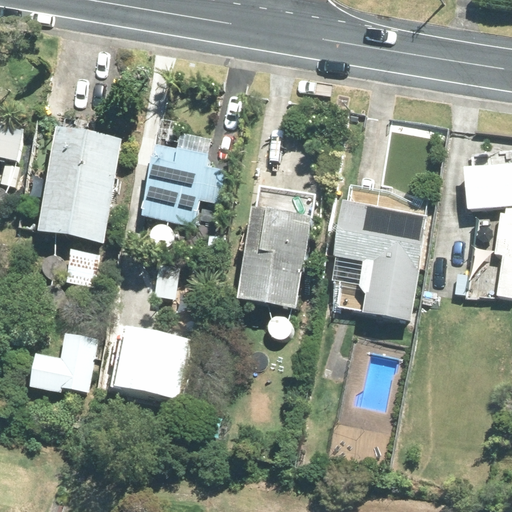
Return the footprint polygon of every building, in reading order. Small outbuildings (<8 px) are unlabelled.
[(0,163),(25,168),(31,136),(0,130),(0,128),(1,123),(0,123),(0,163)] [(67,136),(49,241),(112,251),(129,146),(67,136)] [(217,174),(219,164),(164,153),(151,222),(202,232),(207,206),(227,210),(233,177),(217,174)] [(511,170),(473,175),(478,217),(511,212),(511,170)] [(377,301),(374,323),(421,330),(436,222),(356,211),(348,268),(374,272),(371,295),(377,301)] [(265,216),(250,309),(306,318),(321,226),(265,216)] [(145,248),(143,262),(162,266),(164,252),(145,248)] [(170,254),(169,266),(185,269),(187,256),(170,254)] [(80,257),(75,290),(99,294),(105,261),(80,257)] [(191,275),(166,271),(160,308),(185,312),(191,275)] [(197,271),(196,285),(213,287),(214,272),(197,271)] [(49,396),(47,406),(62,408),(64,398),(69,399),(70,395),(96,399),(105,344),(75,339),(70,364),(44,360),(38,394),(49,396)] [(141,339),(129,399),(191,411),(203,351),(141,339)]
